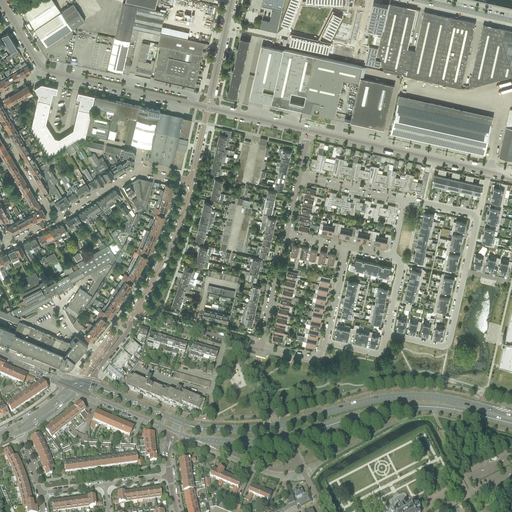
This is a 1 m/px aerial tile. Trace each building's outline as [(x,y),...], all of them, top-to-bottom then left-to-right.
[(41,0),(24,12),(34,29),(60,12),(52,0),(41,0)] [(248,4),(244,19),(251,21),(250,22),(255,23),(257,11),(260,12),(262,4),(274,7),(282,9),(283,0),(250,0),(250,5),(248,5),(248,4)] [(290,0),(281,24),(284,26),(290,28),(300,0),(290,0)] [(130,41),(133,28),(138,6),(123,2),(115,38),(130,41)] [(373,3),(367,28),(381,32),(387,6),(373,3)] [(60,12),(34,29),(46,46),(84,21),(73,4),(60,12)] [(384,71),(405,76),(411,50),(407,49),(416,9),(390,4),(379,54),(384,71)] [(138,30),(160,35),(160,33),(161,33),(165,12),(157,10),(138,6),(133,28),(138,30)] [(405,76),(435,82),(444,44),(450,17),(424,11),(415,51),(411,50),(405,76)] [(333,13),(322,35),(331,39),(342,17),(339,16),(333,13)] [(262,21),(260,28),(277,32),(280,15),(273,14),(271,23),(262,21)] [(444,44),(435,82),(461,88),(475,22),(450,17),(444,44)] [(482,29),(469,88),(487,83),(511,75),(511,74),(504,46),(499,28),(491,26),(488,25),(483,24),(482,29)] [(136,41),(137,35),(138,30),(133,28),(130,41),(125,64),(123,72),(129,73),(130,65),(131,65),(130,65),(131,64),(130,64),(130,63),(130,62),(130,61),(130,60),(131,60),(131,59),(132,59),(136,41)] [(7,33),(1,36),(1,37),(6,45),(12,41),(12,40),(12,41),(10,39),(11,39),(10,39),(9,37),(10,37),(9,37),(8,35),(9,35),(7,33)] [(155,74),(154,79),(194,88),(196,81),(204,43),(199,42),(196,41),(169,35),(164,34),(161,33),(160,33),(160,35),(158,44),(158,45),(161,46),(155,74)] [(290,42),(289,45),(328,53),(329,50),(330,44),(291,35),(290,42)] [(107,68),(123,72),(125,64),(130,41),(115,38),(107,68)] [(250,40),(240,38),(238,48),(237,48),(237,47),(235,54),(236,54),(237,54),(233,70),(232,69),(230,76),(231,76),(231,75),(232,75),(228,91),(228,90),(227,90),(226,95),(227,95),(227,94),(228,94),(227,96),(237,99),(250,40)] [(12,41),(6,45),(10,52),(11,53),(17,49),(15,46),(14,44),(13,43),(13,42),(12,41)] [(142,43),(136,69),(135,74),(146,77),(149,78),(150,78),(154,61),(151,60),(151,63),(146,62),(150,44),(142,43)] [(261,100),(272,102),(274,93),(263,91),(264,86),(275,88),(283,50),(261,45),(252,89),(250,98),(251,99),(251,98),(261,100)] [(368,48),(365,65),(373,67),(379,68),(380,62),(375,61),(377,50),(368,48)] [(284,106),(301,110),(302,104),(291,102),(290,101),(292,92),(306,95),(315,56),(284,49),(283,50),(275,88),(274,93),(272,102),(271,103),(273,104),(273,103),(284,106)] [(343,79),(359,83),(360,78),(363,66),(315,56),(306,95),(304,104),(302,104),(301,110),(331,117),(335,114),(343,79)] [(24,66),(22,67),(27,75),(31,72),(24,60),(22,62),(24,66)] [(18,64),(16,65),(23,77),(27,75),(22,67),(21,68),(18,64)] [(15,67),(13,68),(15,72),(19,79),(23,77),(16,65),(14,66),(15,67)] [(10,69),(8,70),(15,81),(19,79),(15,72),(13,68),(11,69),(10,69)] [(6,71),(4,72),(7,76),(11,84),(15,81),(8,70),(6,71)] [(2,73),(0,74),(7,86),(11,84),(7,76),(5,78),(2,73)] [(360,78),(359,83),(350,123),(351,122),(383,129),(384,130),(394,85),(360,78)] [(37,100),(31,128),(48,156),(77,137),(84,139),(90,112),(94,96),(77,92),(76,98),(80,99),(77,109),(73,130),(58,139),(54,138),(45,124),(50,103),(52,93),(56,93),(57,88),(41,84),(34,88),(38,95),(37,100)] [(27,86),(22,89),(26,96),(31,93),(27,86)] [(22,89),(18,91),(22,98),(23,101),(28,98),(26,96),(22,89)] [(18,91),(13,94),(17,101),(20,106),(22,104),(19,100),(20,100),(22,98),(18,91)] [(13,94),(9,97),(13,104),(17,101),(13,94)] [(86,134),(107,139),(111,122),(116,101),(95,96),(86,134)] [(13,104),(9,97),(4,99),(8,106),(13,104)] [(398,98),(390,133),(485,154),(493,119),(398,98)] [(126,116),(136,118),(139,106),(116,101),(111,122),(116,124),(116,122),(119,120),(124,121),(126,116)] [(136,118),(157,122),(159,112),(159,111),(139,106),(136,118)] [(157,122),(151,149),(151,150),(149,150),(147,155),(149,155),(148,158),(149,158),(148,161),(180,168),(184,150),(185,150),(186,147),(184,147),(186,141),(187,141),(188,138),(187,138),(191,120),(159,112),(157,122)] [(7,116),(1,120),(3,124),(10,120),(13,119),(11,116),(10,114),(7,116)] [(130,144),(151,149),(157,122),(136,118),(136,120),(134,128),(130,144)] [(3,124),(6,129),(13,125),(10,120),(3,124)] [(116,124),(111,122),(107,139),(113,140),(115,132),(116,124)] [(6,129),(9,133),(15,129),(13,125),(6,129)] [(125,143),(130,144),(134,128),(128,126),(125,143)] [(501,147),(499,157),(503,158),(511,160),(511,128),(506,127),(501,147)] [(9,133),(11,138),(12,138),(20,133),(24,131),(22,128),(17,131),(16,129),(15,129),(9,133),(9,134),(9,133)] [(219,139),(218,141),(226,143),(228,144),(231,131),(222,129),(221,135),(219,135),(218,138),(219,139)] [(11,138),(14,142),(22,137),(20,133),(12,138),(11,138)] [(14,142),(16,147),(25,142),(22,137),(14,142)] [(25,142),(16,147),(19,151),(26,147),(29,145),(27,143),(29,142),(28,140),(26,141),(25,142)] [(77,140),(71,143),(81,159),(86,156),(77,140)] [(87,141),(86,146),(85,149),(101,153),(103,145),(87,141)] [(217,144),(216,148),(224,150),(225,149),(226,143),(218,141),(218,144),(217,144)] [(312,170),(318,172),(322,155),(325,144),(320,142),(319,148),(317,159),(312,158),(310,167),(313,167),(312,170)] [(68,145),(66,146),(70,154),(76,151),(71,144),(69,146),(68,145)] [(19,151),(22,156),(29,152),(26,147),(19,151)] [(216,151),(215,154),(223,156),(223,155),(226,156),(227,150),(225,149),(224,150),(216,148),(216,151)] [(121,149),(120,154),(119,157),(120,157),(134,159),(135,155),(132,151),(121,149)] [(281,153),(281,156),(282,156),(289,158),(290,155),(291,151),(283,149),(282,153),(281,153)] [(347,178),(353,180),(357,163),(360,151),(355,150),(354,156),(355,156),(355,158),(354,159),(352,167),(347,166),(345,175),(348,175),(347,178)] [(1,156),(3,161),(10,157),(8,152),(1,156)] [(22,156),(24,160),(31,156),(29,152),(22,156)] [(97,173),(98,175),(103,183),(114,177),(109,169),(102,157),(98,159),(94,153),(87,157),(97,173)] [(111,153),(110,156),(112,159),(115,163),(120,172),(125,170),(123,165),(120,160),(117,162),(116,160),(117,160),(115,157),(116,154),(113,153),(111,153)] [(214,157),(213,160),(222,162),(225,163),(226,156),(223,155),(223,156),(215,154),(215,157),(214,157)] [(325,170),(328,171),(330,162),(325,161),(326,156),(322,155),(318,172),(325,173),(325,170)] [(24,160),(27,165),(34,161),(31,156),(24,160)] [(281,159),(280,162),(288,164),(289,161),(289,160),(289,158),(282,156),(281,156),(280,158),(281,159)] [(3,161),(0,162),(2,165),(2,166),(3,167),(6,165),(13,161),(10,157),(3,161)] [(53,157),(46,162),(47,165),(55,160),(53,157)] [(120,157),(119,157),(126,169),(133,165),(134,159),(120,157)] [(382,174),(380,182),(383,183),(382,186),(388,188),(392,171),(394,165),(395,161),(395,159),(386,157),(385,163),(389,164),(387,175),(382,174)] [(330,174),(336,176),(340,159),(335,158),(334,163),(330,162),(328,171),(330,171),(330,174)] [(112,159),(110,160),(112,165),(110,166),(113,171),(115,175),(120,173),(112,159)] [(340,159),(336,176),(342,177),(343,174),(345,175),(347,166),(343,165),(344,160),(340,159)] [(213,164),(213,167),(220,168),(222,162),(213,160),(213,164)] [(6,165),(9,170),(16,166),(13,161),(6,165)] [(28,165),(30,169),(37,165),(34,161),(27,165),(28,165)] [(278,169),(279,169),(286,171),(287,168),(288,164),(280,162),(277,162),(276,166),(278,166),(278,169)] [(360,178),(363,178),(365,170),(360,169),(361,164),(357,163),(353,180),(360,181),(360,178)] [(30,169),(30,170),(32,174),(39,170),(42,169),(43,168),(44,168),(42,165),(41,166),(41,167),(38,168),(38,167),(37,166),(37,165),(30,169)] [(44,168),(43,168),(45,177),(46,181),(46,183),(48,190),(49,194),(52,192),(54,197),(57,195),(64,207),(69,203),(65,196),(62,198),(57,189),(54,184),(58,182),(47,165),(44,168)] [(9,170),(11,174),(18,170),(16,166),(9,170)] [(365,182),(371,184),(375,167),(370,166),(370,168),(365,167),(365,170),(363,178),(365,179),(365,182)] [(211,169),(211,173),(222,175),(223,169),(220,168),(213,167),(212,170),(211,169)] [(378,182),(380,182),(382,174),(383,171),(378,170),(379,168),(375,167),(371,184),(377,185),(378,182)] [(88,183),(89,185),(92,190),(97,186),(90,175),(86,168),(83,170),(90,181),(88,183)] [(278,169),(277,171),(278,171),(277,175),(285,177),(286,173),(286,171),(279,169),(278,169)] [(439,188),(441,176),(443,170),(439,169),(437,175),(434,175),(433,180),(432,186),(439,188)] [(11,174),(14,179),(21,175),(18,171),(19,170),(18,170),(11,174)] [(35,179),(36,180),(39,177),(42,175),(39,170),(32,174),(35,179)] [(443,170),(441,176),(439,188),(445,189),(448,178),(445,177),(446,171),(443,170)] [(396,186),(398,186),(400,178),(395,177),(397,172),(392,171),(388,188),(395,189),(396,186)] [(453,172),(451,178),(448,178),(445,189),(452,191),(455,179),(456,173),(453,172)] [(97,173),(92,176),(93,178),(95,182),(98,186),(103,183),(98,175),(97,173)] [(455,179),(452,191),(459,192),(462,181),(459,180),(460,174),(456,173),(455,179)] [(63,174),(60,176),(64,184),(66,184),(69,190),(68,191),(67,195),(71,202),(78,198),(76,194),(75,194),(74,191),(68,182),(65,176),(63,174)] [(406,192),(410,175),(406,174),(405,176),(401,175),(400,178),(398,186),(400,187),(400,190),(406,192)] [(14,179),(17,183),(24,179),(21,175),(14,179)] [(276,179),(275,181),(276,181),(283,183),(284,180),(285,180),(285,177),(277,175),(276,179)] [(413,190),(416,190),(417,182),(413,181),(414,176),(410,175),(406,192),(412,193),(413,190)] [(466,175),(465,182),(462,181),(459,192),(466,194),(469,182),(470,176),(466,175)] [(39,177),(36,180),(40,187),(44,185),(43,184),(46,183),(42,176),(39,177)] [(470,176),(469,182),(466,194),(473,195),(475,184),(472,183),(474,177),(470,176)] [(138,178),(129,183),(136,194),(137,197),(142,205),(143,207),(145,207),(153,182),(138,178)] [(417,182),(416,190),(418,191),(417,194),(424,196),(428,179),(423,178),(422,183),(417,182)] [(475,184),(473,195),(479,197),(481,191),(482,191),(484,179),(480,178),(478,185),(475,184)] [(16,190),(19,188),(26,184),(24,179),(17,183),(14,185),(16,190)] [(82,185),(80,187),(84,194),(90,191),(83,179),(80,181),(82,185)] [(214,182),(213,185),(222,187),(223,181),(215,179),(215,182),(214,182)] [(74,184),(72,186),(76,193),(77,194),(79,197),(84,194),(80,187),(76,181),(73,182),(74,184)] [(275,184),(274,188),(278,188),(283,190),(283,186),(283,183),(276,181),(275,181),(274,184),(275,184)] [(44,185),(40,187),(45,196),(48,194),(46,191),(48,190),(46,183),(43,184),(44,185)] [(124,187),(125,190),(125,191),(126,191),(126,192),(126,193),(127,193),(128,196),(129,196),(130,197),(136,194),(129,183),(124,187)] [(492,194),(492,195),(504,197),(507,185),(499,183),(500,183),(499,186),(498,186),(499,187),(499,188),(498,188),(498,189),(493,188),(492,194)] [(19,188),(22,192),(29,188),(26,184),(19,188)] [(166,184),(164,191),(171,193),(171,192),(172,193),(173,190),(172,190),(173,187),(166,184)] [(213,188),(212,192),(220,193),(222,187),(213,185),(214,186),(213,188)] [(314,196),(315,194),(315,192),(318,193),(319,188),(313,186),(312,189),(306,188),(305,194),(311,195),(314,196)] [(21,199),(22,198),(32,193),(29,188),(22,192),(19,194),(21,199)] [(115,189),(109,193),(110,194),(113,200),(117,197),(120,201),(122,199),(121,198),(119,194),(116,191),(115,189)] [(161,190),(159,196),(170,199),(171,193),(164,191),(161,190)] [(268,190),(267,197),(275,199),(276,196),(275,196),(276,192),(268,190)] [(211,194),(211,198),(215,199),(218,200),(218,201),(222,203),(224,194),(220,193),(212,192),(212,194),(212,195),(211,194)] [(332,204),(337,205),(338,197),(336,197),(337,194),(330,192),(329,197),(326,197),(324,205),(327,206),(326,209),(331,210),(332,204)] [(24,201),(25,203),(34,197),(32,193),(22,198),(24,201)] [(109,193),(103,197),(107,204),(109,207),(115,203),(113,200),(109,193)] [(491,194),(490,201),(495,202),(494,205),(502,207),(504,197),(492,195),(492,194),(491,194)] [(57,195),(54,197),(57,201),(50,205),(55,212),(58,210),(64,207),(57,195)] [(317,197),(314,196),(311,195),(310,198),(304,197),(303,203),(309,204),(312,205),(313,202),(316,202),(317,197)] [(345,210),(348,211),(350,202),(347,201),(348,196),(342,195),(341,198),(338,197),(337,205),(341,206),(340,212),(344,213),(345,210)] [(159,196),(157,202),(159,202),(160,203),(168,205),(170,199),(159,196)] [(261,203),(262,203),(273,206),(274,203),(273,203),(274,199),(275,199),(267,197),(263,196),(261,203)] [(34,197),(25,203),(26,205),(28,203),(30,206),(37,202),(34,197)] [(103,197),(97,201),(99,205),(101,208),(102,210),(103,210),(106,214),(111,210),(109,207),(107,204),(103,197)] [(137,197),(132,201),(136,208),(142,205),(140,201),(137,197)] [(355,210),(360,211),(362,203),(359,202),(360,199),(354,197),(352,203),(350,202),(348,211),(350,211),(350,214),(354,215),(355,210)] [(368,215),(371,216),(373,207),(370,207),(371,201),(365,200),(364,203),(362,203),(360,211),(364,212),(363,217),(368,218),(368,215)] [(96,202),(90,206),(94,212),(94,213),(96,215),(97,214),(101,212),(100,209),(99,206),(96,202)] [(154,207),(153,210),(154,210),(159,212),(160,209),(166,211),(167,208),(168,208),(168,206),(168,205),(160,203),(159,202),(158,206),(156,205),(155,207),(154,207)] [(204,206),(203,209),(211,210),(212,204),(204,202),(203,206),(204,206)] [(33,206),(31,207),(32,207),(34,212),(35,212),(39,220),(46,217),(38,203),(34,205),(33,206)] [(273,206),(262,203),(262,204),(262,205),(261,207),(262,207),(261,208),(264,209),(263,212),(264,212),(263,212),(264,212),(269,213),(269,215),(274,216),(275,210),(272,210),(273,206)] [(379,215),(383,216),(385,208),(383,207),(383,204),(377,203),(376,208),(373,207),(371,216),(374,217),(373,219),(373,220),(378,220),(379,215)] [(301,212),(306,214),(310,214),(311,211),(314,211),(315,206),(312,205),(309,204),(308,207),(302,206),(301,212)] [(124,205),(120,208),(130,223),(131,225),(134,220),(124,205)] [(142,205),(136,208),(139,213),(144,210),(145,209),(143,207),(142,205)] [(385,208),(383,216),(388,217),(387,223),(391,224),(392,221),(394,221),(396,212),(394,212),(395,207),(388,205),(388,208),(385,208)] [(488,214),(488,215),(501,217),(503,207),(502,207),(494,205),(494,206),(495,206),(495,209),(494,208),(494,209),(490,208),(488,214)] [(0,211),(0,217),(7,213),(16,208),(15,206),(6,211),(4,209),(0,211)] [(90,206),(84,210),(88,216),(88,217),(92,222),(95,221),(93,219),(97,216),(96,215),(94,213),(94,212),(90,206)] [(32,213),(29,215),(33,223),(39,220),(35,212),(34,212),(32,207),(30,209),(32,213)] [(202,211),(201,215),(212,217),(214,218),(216,212),(211,210),(203,209),(203,211),(202,211)] [(84,210),(78,214),(81,218),(83,221),(85,219),(87,223),(89,222),(90,224),(92,222),(88,217),(88,216),(84,210)] [(153,210),(152,213),(156,214),(153,220),(161,223),(162,222),(163,220),(164,217),(158,215),(159,212),(154,210),(153,210)] [(27,226),(33,223),(29,215),(26,217),(24,212),(20,213),(23,218),(27,226)] [(7,213),(0,217),(3,222),(10,218),(7,213)] [(21,220),(17,222),(21,229),(27,226),(24,220),(23,218),(20,213),(18,215),(21,220)] [(310,214),(306,214),(306,217),(300,215),(299,221),(306,223),(312,224),(313,221),(312,220),(313,215),(310,214)] [(487,214),(485,221),(491,222),(490,225),(498,227),(499,227),(501,217),(488,215),(488,214),(487,214)] [(77,215),(71,218),(79,231),(81,229),(77,224),(79,223),(81,221),(79,219),(77,215)] [(201,218),(200,221),(208,223),(210,224),(212,217),(201,215),(200,218),(201,218)] [(262,220),(262,222),(265,223),(266,223),(274,225),(275,222),(276,219),(271,218),(268,217),(267,221),(265,221),(265,220),(263,219),(262,220)] [(14,223),(12,218),(9,220),(16,232),(21,229),(17,222),(14,223)] [(71,218),(65,222),(68,226),(69,229),(71,228),(72,227),(76,232),(79,231),(71,218)] [(150,218),(148,224),(151,225),(151,226),(159,229),(161,223),(153,220),(150,218)] [(421,225),(433,228),(435,222),(433,221),(432,221),(423,219),(421,225)] [(16,232),(9,220),(3,223),(10,235),(16,232)] [(321,234),(327,235),(329,226),(326,225),(327,221),(321,220),(320,226),(323,227),(321,234)] [(121,224),(126,231),(128,234),(131,225),(130,223),(129,224),(127,221),(121,224)] [(199,224),(198,227),(206,229),(209,230),(210,224),(208,223),(200,221),(200,224),(199,224)] [(451,230),(451,231),(457,232),(457,229),(464,230),(466,224),(462,223),(462,222),(456,221),(456,222),(453,222),(451,230)] [(262,222),(260,229),(265,230),(273,232),(274,228),(273,228),(274,225),(266,223),(265,223),(262,222)] [(334,230),(337,230),(339,224),(333,222),(332,227),(329,226),(327,235),(333,236),(334,230)] [(306,223),(305,226),(299,225),(298,231),(308,233),(309,229),(316,231),(318,226),(312,224),(306,223)] [(62,224),(56,227),(60,234),(66,231),(62,224)] [(339,237),(344,239),(347,227),(344,227),(344,225),(339,224),(337,230),(340,231),(339,237)] [(159,229),(151,226),(151,225),(149,231),(157,234),(159,229)] [(421,225),(419,231),(429,233),(432,234),(433,228),(421,225)] [(483,234),(493,237),(493,236),(495,230),(497,230),(498,227),(490,225),(490,226),(490,228),(489,228),(489,229),(485,228),(483,234)] [(352,233),(355,234),(356,227),(350,226),(350,228),(347,227),(344,239),(350,240),(352,233)] [(56,227),(50,230),(56,241),(58,240),(62,238),(60,234),(56,227)] [(198,231),(197,234),(205,236),(206,229),(198,227),(198,231)] [(356,241),(362,242),(364,234),(361,233),(362,229),(356,227),(355,234),(358,235),(356,241)] [(115,229),(116,231),(118,234),(124,242),(128,234),(126,231),(120,232),(118,229),(115,229)] [(50,230),(44,233),(49,244),(53,243),(56,241),(50,230)] [(146,230),(143,236),(147,237),(154,240),(157,234),(149,231),(146,230)] [(263,233),(263,236),(264,236),(271,238),(272,235),(273,232),(265,230),(264,234),(263,233)] [(369,237),(372,238),(374,231),(368,230),(367,234),(364,234),(362,242),(368,244),(369,237)] [(451,230),(450,234),(452,234),(451,240),(451,241),(461,243),(462,244),(464,237),(455,235),(456,232),(457,232),(451,231),(451,230)] [(374,245),(380,246),(382,238),(379,237),(379,232),(374,231),(372,238),(375,239),(374,245)] [(419,231),(418,236),(428,239),(428,238),(429,233),(419,231)] [(49,244),(44,233),(37,236),(42,246),(45,245),(46,246),(49,244)] [(118,234),(113,237),(121,247),(124,242),(118,234)] [(196,240),(195,240),(196,240),(204,242),(205,236),(197,234),(197,237),(196,237),(196,240)] [(382,238),(380,246),(385,248),(387,241),(390,242),(391,235),(386,234),(385,238),(382,238)] [(482,234),(481,241),(486,242),(486,245),(485,245),(489,246),(493,247),(496,237),(493,236),(493,237),(483,234),(482,234)] [(143,236),(141,242),(152,246),(154,240),(147,237),(143,236)] [(263,239),(262,242),(270,244),(271,241),(271,238),(264,236),(263,236),(262,238),(263,239)] [(418,236),(417,242),(427,245),(429,245),(430,239),(428,238),(428,239),(418,236)] [(35,237),(29,241),(34,252),(36,255),(39,253),(37,250),(40,248),(37,242),(35,237)] [(448,240),(446,251),(447,251),(447,250),(453,252),(452,251),(452,249),(455,249),(455,248),(459,249),(461,243),(451,241),(451,240),(448,240)] [(34,252),(29,241),(23,244),(28,254),(31,259),(33,257),(31,253),(34,252)] [(138,247),(137,250),(143,252),(144,250),(150,252),(151,249),(152,247),(152,246),(144,243),(141,242),(139,247),(138,247)] [(258,245),(257,248),(260,249),(261,249),(268,251),(269,248),(270,244),(262,242),(261,246),(258,245)] [(417,242),(415,248),(416,249),(416,248),(425,250),(427,245),(417,242)] [(111,244),(108,246),(113,254),(116,252),(114,249),(112,247),(111,244)] [(73,272),(67,275),(72,283),(76,280),(89,273),(95,280),(90,289),(87,293),(91,296),(92,296),(111,264),(115,258),(113,254),(108,246),(107,245),(77,263),(80,268),(73,272)] [(293,245),(291,255),(291,258),(296,259),(299,260),(300,257),(301,253),(298,252),(299,247),(293,245)] [(20,246),(15,249),(20,259),(23,258),(26,257),(20,246)] [(207,248),(205,247),(200,246),(200,247),(199,249),(198,253),(206,255),(210,256),(212,247),(208,246),(207,248)] [(300,257),(299,260),(303,260),(308,262),(310,255),(307,254),(308,249),(302,247),(302,248),(301,253),(300,257)] [(416,249),(415,254),(425,256),(426,250),(425,250),(416,248),(416,249)] [(8,252),(15,266),(21,263),(14,249),(8,252)] [(260,251),(259,255),(262,256),(267,257),(268,254),(268,253),(268,251),(261,249),(260,249),(259,251),(260,251)] [(308,262),(317,264),(319,257),(316,257),(317,251),(311,249),(310,255),(308,262)] [(136,252),(133,258),(137,259),(144,263),(145,263),(146,261),(145,260),(147,258),(142,255),(143,252),(137,250),(136,252)] [(447,251),(445,260),(457,263),(458,263),(459,256),(452,255),(452,252),(453,252),(447,250),(447,251)] [(319,257),(317,264),(317,265),(321,266),(322,265),(327,266),(327,263),(328,259),(325,259),(326,253),(320,251),(319,257)] [(73,256),(76,261),(82,258),(79,253),(78,254),(77,252),(73,256)] [(8,262),(11,261),(7,253),(1,256),(8,269),(11,267),(8,262)] [(54,253),(45,258),(46,260),(50,262),(56,258),(54,253)] [(328,259),(327,263),(331,264),(330,267),(336,268),(337,261),(334,261),(336,255),(329,254),(328,259)] [(415,254),(413,260),(418,261),(417,262),(420,262),(419,265),(425,267),(427,257),(425,256),(415,254)] [(474,256),(473,262),(475,262),(474,266),(481,268),(482,261),(485,261),(485,262),(487,256),(478,254),(477,256),(474,256)] [(487,264),(486,270),(493,271),(495,263),(498,264),(499,258),(490,256),(490,258),(488,258),(487,264)] [(253,257),(249,257),(249,264),(251,265),(259,266),(263,267),(263,263),(260,262),(261,260),(262,260),(261,260),(261,259),(256,258),(253,257)] [(133,258),(130,263),(133,265),(134,265),(141,269),(144,263),(137,259),(133,258)] [(205,261),(197,259),(197,262),(196,262),(195,266),(207,268),(209,262),(205,261)] [(350,265),(349,270),(359,273),(361,260),(356,259),(355,263),(354,263),(353,266),(351,265),(350,265)] [(361,260),(359,273),(365,274),(365,272),(367,262),(361,260)] [(445,260),(442,271),(448,272),(448,271),(448,269),(451,269),(451,268),(456,269),(457,263),(445,260)] [(500,268),(499,273),(506,274),(507,266),(510,267),(511,267),(511,265),(511,262),(503,260),(502,262),(500,262),(499,267),(500,268)] [(367,262),(365,272),(371,273),(373,263),(367,262)] [(130,263),(127,269),(130,270),(138,274),(141,269),(134,265),(133,265),(130,263)] [(371,273),(370,275),(376,277),(379,265),(379,264),(373,263),(371,273)] [(251,265),(250,272),(257,274),(258,274),(259,270),(258,270),(259,267),(259,266),(251,265)] [(376,277),(382,278),(385,266),(379,265),(376,277)] [(70,266),(63,270),(66,276),(67,275),(73,272),(70,266)] [(385,266),(382,278),(392,281),(393,275),(390,274),(390,272),(391,268),(385,266)] [(184,272),(183,274),(193,278),(195,272),(185,268),(184,271),(184,272)] [(411,270),(410,276),(422,279),(424,270),(418,268),(418,269),(418,272),(411,270)] [(292,278),(299,279),(300,280),(300,276),(299,276),(301,270),(294,269),(293,272),(288,271),(286,277),(292,278)] [(124,273),(123,276),(128,279),(130,277),(135,280),(136,277),(137,278),(138,275),(138,274),(130,270),(127,275),(124,273)] [(257,274),(250,272),(245,271),(245,274),(246,274),(245,279),(252,281),(252,280),(256,281),(257,277),(257,274)] [(35,272),(29,275),(32,281),(30,281),(33,286),(38,284),(39,279),(35,272)] [(182,277),(180,280),(188,283),(192,284),(195,278),(193,278),(183,274),(182,277)] [(442,274),(439,283),(452,286),(453,287),(454,280),(446,278),(447,275),(442,274)] [(21,279),(26,290),(33,286),(30,281),(32,281),(29,275),(21,279)] [(62,278),(44,288),(45,289),(46,293),(47,292),(50,297),(56,293),(58,295),(73,286),(72,283),(67,275),(66,276),(62,278)] [(316,284),(330,287),(329,287),(330,282),(331,282),(332,278),(318,275),(317,280),(320,281),(319,285),(316,284)] [(121,279),(118,284),(128,290),(129,290),(131,288),(130,288),(132,285),(127,282),(128,279),(123,276),(121,279)] [(409,281),(409,282),(420,284),(420,285),(421,285),(422,279),(410,276),(409,281)] [(286,280),(284,286),(290,287),(296,289),(297,285),(299,279),(292,278),(291,281),(286,280)] [(180,284),(179,287),(186,289),(190,290),(192,284),(188,283),(180,280),(179,284),(180,284)] [(408,281),(407,287),(419,290),(420,285),(420,284),(409,282),(409,281),(408,281)] [(348,282),(347,287),(359,290),(360,284),(352,282),(352,283),(348,282)] [(439,283),(437,293),(443,294),(443,291),(446,292),(446,291),(451,292),(452,286),(439,283)] [(118,284),(115,289),(125,296),(128,291),(118,284)] [(314,293),(328,296),(327,296),(328,291),(329,291),(330,287),(316,284),(315,289),(318,289),(317,294),(314,293)] [(251,288),(250,291),(251,291),(259,293),(259,290),(260,290),(261,286),(256,285),(252,285),(252,288),(251,288)] [(177,289),(176,293),(184,295),(186,289),(179,287),(178,289),(177,289)] [(282,295),(288,296),(292,297),(293,293),(295,294),(296,289),(290,287),(289,290),(284,289),(282,295)] [(347,287),(345,293),(358,296),(359,290),(347,287)] [(375,287),(374,294),(376,294),(386,296),(387,291),(383,290),(383,289),(375,287)] [(407,287),(405,293),(418,295),(419,290),(407,287)] [(40,288),(22,297),(25,304),(46,293),(45,289),(41,291),(40,288)] [(80,289),(71,300),(83,309),(91,296),(92,296),(87,293),(80,289)] [(115,289),(111,294),(121,301),(125,296),(115,289)] [(250,294),(250,297),(258,299),(259,296),(258,296),(259,293),(251,291),(250,291),(250,293),(250,294)] [(52,299),(50,297),(47,292),(46,293),(25,304),(22,306),(19,307),(14,309),(12,311),(14,315),(16,314),(18,317),(52,299)] [(175,296),(174,299),(182,301),(185,302),(187,296),(184,295),(176,293),(175,296)] [(314,293),(312,302),(326,305),(325,304),(326,299),(327,300),(328,296),(314,293)] [(345,293),(344,298),(354,301),(356,301),(358,296),(345,293)] [(405,293),(404,298),(405,298),(405,302),(406,303),(412,304),(412,301),(416,302),(418,295),(405,293)] [(437,293),(435,302),(448,305),(450,299),(442,297),(443,294),(437,293)] [(108,299),(109,300),(118,306),(121,301),(111,294),(108,299)] [(282,298),(280,304),(286,306),(290,306),(291,303),(293,303),(294,298),(292,297),(288,296),(287,299),(282,298)] [(248,304),(249,304),(256,306),(257,303),(258,299),(250,297),(249,301),(248,301),(248,304)] [(182,301),(174,299),(173,302),(173,301),(172,305),(180,308),(182,301)] [(83,309),(71,300),(65,309),(68,311),(66,313),(72,324),(76,317),(75,317),(80,310),(81,311),(83,309)] [(109,300),(106,306),(114,311),(118,306),(109,300)] [(310,311),(324,314),(323,313),(324,308),(325,308),(326,305),(312,302),(311,306),(314,307),(313,311),(310,311)] [(435,302),(433,312),(437,313),(438,313),(439,313),(439,310),(442,311),(442,310),(446,311),(448,305),(435,302)] [(246,303),(244,310),(247,310),(255,312),(256,308),(255,308),(256,306),(249,304),(248,304),(246,303)] [(372,304),(371,310),(383,313),(384,307),(374,305),(372,304)] [(101,309),(99,311),(99,312),(104,316),(106,313),(111,317),(112,314),(113,314),(114,312),(114,311),(106,306),(105,305),(101,310),(101,309)] [(206,317),(209,318),(211,308),(204,306),(202,317),(206,318),(206,317)] [(211,319),(215,320),(217,309),(218,308),(211,306),(211,308),(209,318),(211,319)] [(278,313),(284,315),(288,316),(289,312),(291,312),(292,307),(290,306),(286,306),(285,308),(279,307),(278,313)] [(511,306),(511,310),(506,334),(505,336),(505,338),(503,338),(502,338),(501,342),(502,342),(504,343),(503,345),(499,362),(499,364),(506,365),(511,366),(511,306)] [(218,320),(221,321),(223,313),(224,310),(217,309),(215,320),(218,321),(218,320)] [(244,310),(243,316),(253,318),(254,315),(254,316),(255,312),(247,310),(244,310)] [(342,310),(341,315),(343,316),(346,317),(353,318),(355,312),(352,312),(342,310)] [(371,310),(370,316),(382,318),(383,313),(371,310)] [(97,315),(94,319),(96,321),(103,326),(104,326),(105,324),(107,322),(102,318),(104,316),(99,312),(99,311),(97,314),(97,315)] [(308,319),(322,322),(321,322),(322,317),(323,317),(324,314),(310,311),(309,315),(312,316),(311,320),(308,319)] [(223,313),(221,321),(224,321),(224,322),(228,323),(229,315),(223,313)] [(9,320),(18,324),(19,322),(20,319),(11,315),(9,320)] [(276,323),(282,324),(286,325),(286,321),(289,322),(290,316),(288,316),(284,315),(283,318),(277,316),(276,323)] [(242,316),(240,322),(252,325),(253,321),(252,321),(253,318),(242,316)] [(370,316),(368,322),(374,323),(377,324),(380,324),(382,318),(370,316)] [(397,319),(396,325),(397,325),(396,330),(403,331),(406,319),(400,317),(400,320),(397,319)] [(422,330),(421,336),(428,337),(430,329),(433,329),(433,330),(434,324),(433,324),(434,319),(430,318),(429,323),(425,322),(424,324),(423,324),(422,330)] [(306,328),(320,331),(319,331),(320,326),(321,326),(322,322),(308,319),(307,324),(306,324),(305,328),(306,328)] [(409,328),(408,333),(415,334),(417,327),(420,327),(419,328),(420,328),(421,322),(412,320),(411,322),(410,322),(408,328),(409,328)] [(96,321),(92,326),(99,331),(103,326),(96,321)] [(16,328),(9,345),(64,368),(65,368),(66,368),(67,368),(68,368),(69,367),(70,367),(87,346),(75,336),(69,343),(19,322),(18,324),(16,328)] [(85,328),(88,331),(95,336),(99,331),(92,326),(89,324),(85,328)] [(274,332),(280,333),(284,334),(284,330),(287,331),(288,325),(286,325),(282,324),(281,327),(275,326),(274,332)] [(336,333),(335,338),(341,339),(343,329),(344,327),(337,325),(335,333),(336,333)] [(436,325),(433,338),(440,339),(441,335),(443,335),(444,330),(442,329),(442,327),(436,325)] [(0,341),(9,345),(16,328),(10,326),(8,330),(0,327),(0,341)] [(306,328),(304,337),(318,340),(317,340),(318,334),(319,335),(320,331),(306,328)] [(341,339),(341,340),(347,341),(349,333),(352,334),(353,329),(350,328),(349,330),(343,329),(341,339)] [(352,334),(352,333),(355,334),(354,337),(355,337),(354,341),(360,342),(360,343),(363,330),(353,328),(353,329),(352,334)] [(140,344),(144,345),(148,331),(140,329),(138,331),(139,332),(138,333),(138,336),(141,337),(139,344),(140,344)] [(360,342),(360,344),(366,345),(368,337),(371,338),(371,335),(372,335),(372,333),(372,332),(363,330),(360,343),(360,342)] [(95,336),(88,331),(84,336),(91,341),(93,339),(95,337),(94,337),(95,336)] [(146,345),(152,347),(155,336),(153,335),(153,334),(149,333),(146,345)] [(284,334),(280,333),(279,336),(273,335),(272,341),(282,343),(281,344),(285,345),(286,340),(285,340),(286,334),(284,334)] [(371,338),(369,345),(375,347),(376,342),(378,343),(379,337),(376,336),(377,334),(372,333),(372,335),(371,335),(371,338)] [(152,347),(158,349),(158,348),(159,345),(162,337),(158,336),(155,336),(152,347)] [(159,345),(158,348),(165,350),(165,347),(168,339),(165,338),(162,337),(159,345)] [(318,340),(304,337),(303,341),(303,342),(306,342),(305,347),(315,349),(316,343),(317,344),(318,340)] [(167,351),(171,353),(174,341),(171,340),(170,340),(168,339),(165,347),(165,350),(167,351)] [(177,355),(178,351),(180,343),(177,342),(178,342),(174,341),(171,353),(170,353),(177,355)] [(131,343),(128,347),(136,354),(139,350),(131,343)] [(183,344),(180,343),(178,351),(184,353),(185,351),(186,347),(187,345),(183,343),(183,344)] [(190,352),(189,355),(196,357),(197,354),(199,346),(196,345),(193,344),(191,349),(190,352)] [(196,357),(202,359),(203,356),(205,348),(202,347),(199,346),(197,354),(196,357)] [(128,347),(125,351),(133,358),(136,354),(128,347)] [(203,356),(209,358),(211,350),(209,349),(205,348),(203,356)] [(211,350),(209,358),(215,360),(218,352),(214,350),(214,351),(211,350)] [(125,351),(122,355),(130,362),(133,358),(125,351)] [(122,355),(118,358),(126,365),(130,362),(122,355)] [(118,358),(115,362),(123,369),(126,365),(118,358)] [(112,366),(118,371),(120,373),(123,369),(115,362),(112,366)] [(0,373),(0,375),(5,377),(6,377),(9,368),(8,367),(4,365),(0,373)] [(122,375),(120,373),(118,371),(112,366),(106,373),(116,382),(118,380),(122,375)] [(5,377),(11,380),(11,379),(15,370),(13,370),(13,369),(11,368),(10,368),(9,368),(6,377),(5,377)] [(11,380),(16,382),(17,381),(20,373),(19,372),(19,371),(16,370),(16,371),(15,370),(11,379),(11,380)] [(17,381),(16,382),(22,385),(26,375),(24,374),(22,372),(21,373),(20,373),(17,381)] [(156,399),(160,401),(165,389),(162,388),(161,389),(152,385),(154,380),(146,377),(144,382),(129,376),(127,381),(125,385),(124,388),(155,401),(156,399)] [(36,385),(42,392),(43,393),(47,390),(48,390),(48,389),(48,388),(48,387),(48,386),(47,385),(46,385),(45,385),(44,385),(41,381),(36,385)] [(36,385),(31,388),(37,396),(42,392),(36,385)] [(31,388),(26,391),(32,399),(37,396),(31,388)] [(165,389),(160,401),(175,408),(176,406),(180,408),(181,406),(194,412),(195,410),(198,412),(199,410),(201,411),(204,402),(183,393),(184,391),(176,388),(174,393),(165,389)] [(26,391),(21,395),(27,402),(32,399),(26,391)] [(21,395),(16,398),(21,406),(26,402),(21,395)] [(16,398),(11,401),(16,409),(21,406),(16,398)] [(16,409),(11,401),(6,405),(11,412),(16,409)] [(0,410),(3,417),(4,416),(4,417),(6,416),(6,415),(8,414),(6,410),(2,402),(0,403),(0,410)] [(82,407),(79,403),(79,402),(78,402),(77,402),(76,402),(76,403),(75,403),(75,404),(75,405),(75,406),(74,407),(80,415),(83,419),(85,422),(88,420),(90,415),(87,414),(82,407)] [(75,419),(80,415),(74,407),(69,411),(75,419)] [(70,422),(75,419),(69,411),(64,415),(70,422)] [(96,422),(99,423),(103,414),(102,414),(102,413),(99,412),(97,411),(90,428),(93,429),(96,422)] [(104,427),(109,417),(108,416),(105,414),(105,415),(103,414),(99,423),(98,424),(100,425),(101,424),(105,426),(104,427)] [(65,426),(70,422),(64,415),(60,418),(65,426)] [(107,427),(111,428),(115,419),(114,419),(114,418),(111,417),(111,418),(109,417),(104,427),(106,427),(107,427)] [(60,418),(55,422),(61,429),(61,430),(65,426),(60,418)] [(116,432),(121,422),(120,421),(117,419),(117,420),(115,419),(111,428),(110,429),(112,430),(113,430),(117,431),(116,432)] [(55,422),(50,426),(56,433),(61,430),(61,429),(55,422)] [(119,432),(123,434),(127,424),(126,424),(126,423),(123,422),(123,423),(121,422),(116,432),(118,433),(119,432)] [(127,424),(123,434),(126,435),(124,439),(127,440),(133,427),(131,426),(131,425),(128,424),(128,425),(127,424)] [(46,429),(45,430),(48,433),(51,437),(56,433),(50,426),(46,429)] [(143,431),(144,440),(153,439),(153,433),(147,434),(147,430),(143,431)] [(32,443),(33,445),(41,440),(39,435),(30,439),(31,440),(30,440),(31,443),(32,443)] [(33,445),(36,450),(44,446),(44,444),(41,440),(33,445)] [(36,450),(38,455),(47,451),(44,446),(36,450)] [(0,456),(4,455),(7,461),(13,457),(9,449),(0,453),(0,456)] [(38,455),(40,461),(49,457),(47,451),(38,455)] [(155,451),(145,452),(146,457),(149,457),(149,462),(152,462),(155,462),(155,461),(156,461),(155,451)] [(7,461),(9,465),(19,461),(18,460),(17,457),(16,456),(13,457),(7,461)] [(40,461),(43,467),(52,463),(49,457),(40,461)] [(181,465),(181,466),(191,465),(190,463),(195,462),(195,458),(180,460),(180,462),(179,462),(180,466),(181,465)] [(11,469),(12,471),(21,467),(20,465),(21,465),(20,462),(19,463),(19,461),(9,465),(11,469)] [(52,463),(43,467),(46,476),(47,476),(50,475),(52,474),(50,470),(53,469),(52,464),(52,463)] [(13,474),(14,476),(23,472),(23,471),(22,468),(21,467),(12,471),(13,474)] [(211,474),(210,478),(213,479),(213,478),(216,479),(219,481),(220,481),(223,473),(224,471),(219,469),(218,472),(213,470),(211,474)] [(14,476),(16,481),(25,478),(25,476),(24,473),(24,474),(23,472),(14,476)] [(223,482),(229,485),(232,477),(223,473),(220,481),(218,485),(221,486),(223,482)] [(232,477),(229,485),(235,487),(232,495),(236,496),(238,489),(239,486),(240,486),(241,483),(241,481),(232,477)] [(16,483),(17,487),(27,484),(27,482),(26,479),(25,478),(16,481),(16,483)] [(18,491),(19,493),(29,489),(28,487),(29,487),(28,485),(27,485),(27,484),(17,487),(18,491)] [(252,494),(259,497),(262,490),(252,486),(246,500),(249,502),(252,494)] [(298,500),(297,501),(299,503),(301,508),(312,502),(308,494),(307,494),(307,493),(306,493),(305,493),(304,494),(301,488),(298,490),(297,488),(293,491),(298,500)] [(19,493),(20,498),(30,495),(30,494),(30,491),(29,491),(29,489),(19,493)] [(262,490),(259,497),(265,500),(262,507),(265,508),(269,499),(270,499),(271,496),(271,495),(271,494),(262,490)] [(125,502),(123,493),(117,494),(118,500),(112,501),(113,504),(125,502)] [(20,498),(21,503),(31,501),(31,500),(32,499),(31,497),(30,497),(30,495),(20,498)] [(389,506),(389,507),(389,508),(389,509),(388,509),(390,511),(391,511),(418,511),(420,510),(418,506),(416,507),(415,506),(416,506),(416,505),(419,503),(417,498),(415,499),(414,498),(411,500),(410,498),(409,498),(408,498),(407,498),(407,497),(406,497),(404,498),(403,497),(402,497),(402,496),(391,502),(391,503),(392,505),(389,506)] [(94,497),(88,498),(89,507),(101,505),(100,502),(95,503),(94,497)] [(187,504),(187,506),(197,504),(196,498),(186,500),(186,501),(185,501),(186,504),(187,504)] [(295,505),(294,502),(281,509),(283,511),(295,506),(295,505)]
